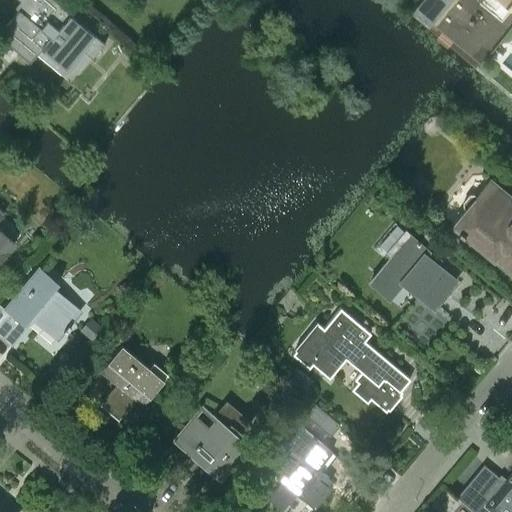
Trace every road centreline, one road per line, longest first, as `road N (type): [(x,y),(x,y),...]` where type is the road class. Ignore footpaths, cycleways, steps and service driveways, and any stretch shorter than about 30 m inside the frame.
road 1 (residential): [(393,511),(511,369)]
road 2 (residential): [(132,511),(0,396)]
